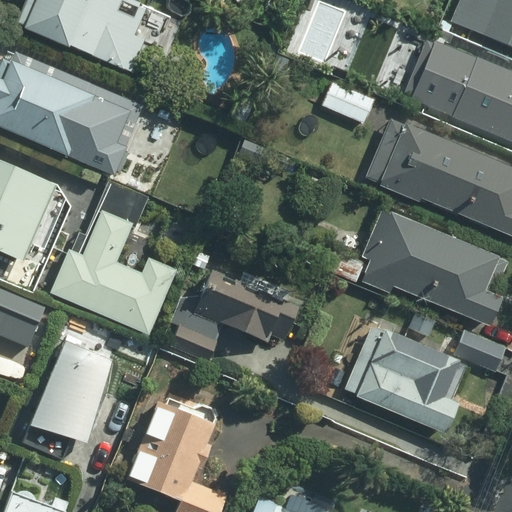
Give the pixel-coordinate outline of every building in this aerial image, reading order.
[(64,44),(127,70),(139,38),(130,34),(141,9),(134,6),(136,1),(134,0),(22,0),(12,25),(64,47),(64,44)] [(511,0),(456,0),(448,20),(511,47),(511,0)] [(19,40),(10,60),(46,75),(55,55),(19,40)] [(0,128),(62,157),(81,116),(89,119),(97,100),(88,97),(89,94),(6,59),(5,62),(0,59),(0,128)] [(467,120),(511,138),(511,72),(498,66),(495,74),(471,64),(459,95),(468,101),(468,104),(467,120)] [(429,116),(443,88),(394,65),(381,93),(429,116)] [(331,79),(320,104),(363,123),(374,98),(331,79)] [(378,182),(511,237),(511,168),(402,121),(401,123),(388,118),(375,151),(389,156),(378,182)] [(0,161),(0,253),(19,262),(50,183),(0,161)] [(300,180),(286,174),(277,193),(291,199),(300,180)] [(145,197),(105,181),(83,235),(76,232),(68,252),(66,250),(48,292),(145,332),(171,270),(145,259),(139,274),(111,263),(118,247),(114,245),(123,224),(132,228),(145,197)] [(389,285),(487,324),(498,296),(491,293),(504,260),(378,207),(358,256),(366,259),(357,281),(386,293),(389,285)] [(352,283),(361,262),(329,248),(319,270),(352,283)] [(180,304),(162,342),(201,358),(217,321),(262,340),(265,331),(280,337),(293,305),(281,299),(285,289),(237,269),(232,279),(209,269),(192,309),(180,304)] [(46,310),(0,290),(0,336),(29,349),(46,310)] [(369,297),(366,305),(379,311),(383,303),(369,297)] [(413,310),(405,328),(427,337),(434,320),(413,310)] [(370,325),(341,391),(441,433),(454,402),(448,400),(463,363),(370,325)] [(442,350),(494,371),(503,347),(452,326),(442,350)] [(107,357),(59,337),(18,442),(58,458),(66,437),(85,441),(107,357)] [(162,404),(153,400),(122,479),(176,500),(171,511),(216,511),(223,495),(188,481),(193,468),(197,471),(207,445),(203,443),(210,424),(208,423),(210,418),(207,409),(197,405),(190,408),(164,399),(162,404)] [(330,511),(334,502),(287,483),(278,503),(299,511),(330,511)] [(59,511),(64,501),(50,496),(47,504),(8,489),(0,510),(0,511),(59,511)] [(249,511),(269,511),(273,503),(256,496),(249,511)]
